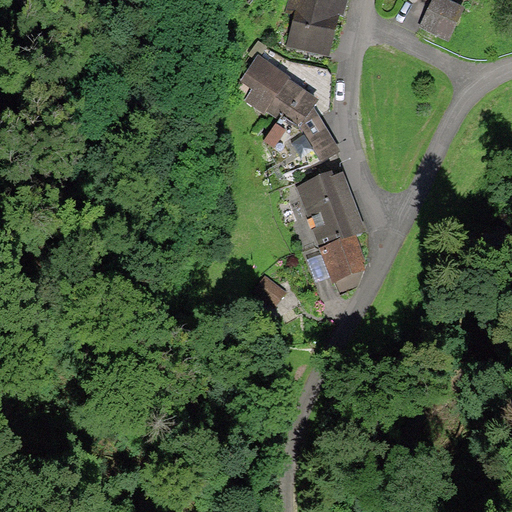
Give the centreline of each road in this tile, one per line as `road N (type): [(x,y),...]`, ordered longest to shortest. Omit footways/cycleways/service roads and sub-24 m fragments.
road 1 (unclassified): [(393,246),(324,413),(320,455),(337,511)]
road 2 (unclassified): [(352,29),(341,117),(393,246)]
road 3 (unclassified): [(484,78),(444,128),(393,246)]
road 4 (unclassified): [(484,78),(352,29)]
